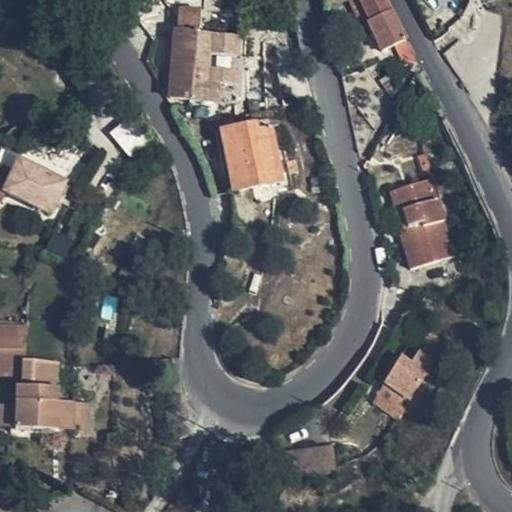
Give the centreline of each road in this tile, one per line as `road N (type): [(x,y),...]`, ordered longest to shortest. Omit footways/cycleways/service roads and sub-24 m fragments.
road 1 (tertiary): [(69,0),(90,15),(156,104),(179,151),(195,205),(197,325),(212,382),(229,399),(265,401),(324,369),(350,340),(366,298),(368,251),(304,0)]
road 2 (tertiary): [(397,0),(511,227)]
